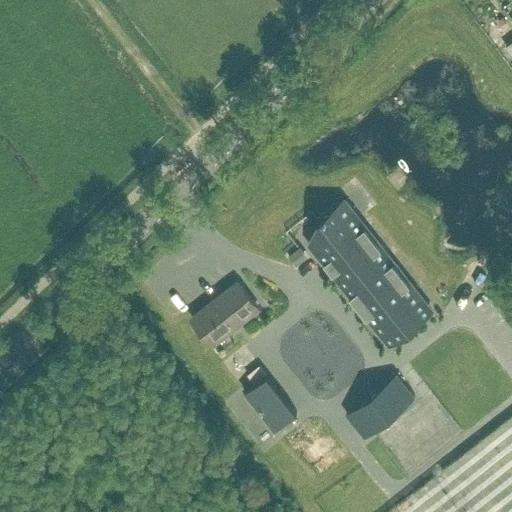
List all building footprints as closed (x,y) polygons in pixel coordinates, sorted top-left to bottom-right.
[(511,18),(511,0),(506,0),(501,4),(511,18)] [(426,299),(343,195),(318,216),(335,238),(317,252),(359,305),(365,313),(389,343),(415,323),(433,308),(426,299)] [(258,306),(237,280),(191,316),(212,342),(258,306)] [(327,326),(301,345),(315,363),(340,343),(327,326)] [(347,343),(335,350),(352,376),(364,368),(347,343)] [(415,394),(396,371),(346,411),(365,434),(415,394)] [(245,389),(275,427),(297,410),(267,372),(245,389)] [(511,511),(511,413),(383,511),(511,511)]
